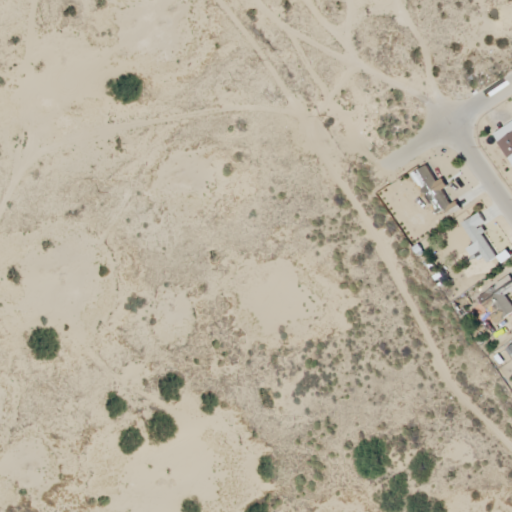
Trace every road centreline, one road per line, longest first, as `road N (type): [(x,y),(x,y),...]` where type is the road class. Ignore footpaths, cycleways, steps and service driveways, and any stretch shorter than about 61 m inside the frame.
road 1 (residential): [(360,164),(511,63)]
road 2 (residential): [(417,84),(511,210)]
